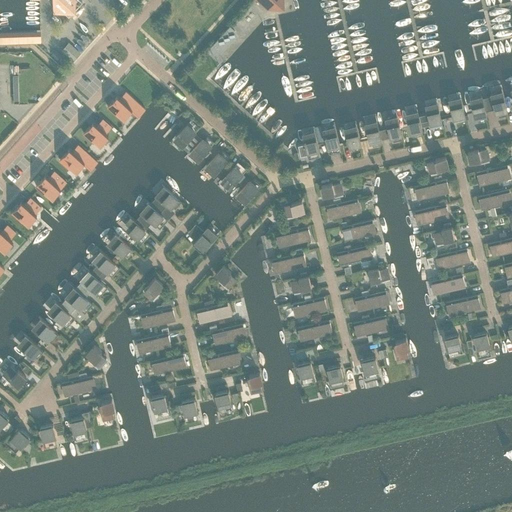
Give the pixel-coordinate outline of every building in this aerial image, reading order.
[(50,0),(53,3),(54,11),(62,11),(69,17),(82,2),(79,0),(50,0)] [(257,0),(268,9),(277,8),(277,2),(283,2),(282,0),(257,0)] [(229,27),(230,26),(208,49),(209,50),(210,49),(215,54),(235,32),(229,27)] [(0,43),(40,42),(40,31),(0,32),(0,43)] [(117,95),(108,106),(118,115),(121,113),(125,117),(131,110),(138,116),(145,109),(126,91),(120,98),(117,95)] [(483,98),(483,100),(486,111),(494,109),(495,115),(497,114),(498,117),(507,115),(507,112),(508,112),(503,91),(490,94),(490,96),(483,98)] [(469,98),(474,120),(477,119),(478,122),(487,120),(486,117),(487,117),(482,95),(469,98)] [(456,123),(466,121),(465,118),(466,118),(461,96),(448,99),(450,109),(451,109),(453,121),(456,120),(456,123)] [(430,114),(419,117),(422,127),(432,125),(433,128),(442,126),(437,104),(428,106),(430,114)] [(226,112),(232,118),(236,113),(230,108),(226,112)] [(419,117),(418,110),(405,113),(407,123),(408,123),(411,134),(413,134),(413,137),(423,135),(422,132),(423,132),(422,127),(421,127),(419,117)] [(379,130),(382,140),(392,137),(393,142),(402,140),(401,136),(402,136),(398,115),(385,118),(387,128),(379,130)] [(94,122),(84,133),(95,143),(97,140),(102,144),(109,136),(106,133),(112,127),(103,119),(97,126),(94,122)] [(367,132),(370,144),(372,144),(372,147),(382,144),(381,141),(382,141),(377,120),(364,123),(367,133),(367,132)] [(182,147),(184,149),(189,143),(187,141),(198,129),(191,122),(176,139),(183,145),(182,147)] [(325,138),(328,150),(330,149),(330,152),(340,150),(339,147),(340,146),(335,125),(322,128),(324,138),(325,138)] [(346,137),(349,149),(351,148),(352,151),(361,149),(361,146),(356,125),(344,128),(346,137)] [(305,144),(298,146),(300,157),(310,155),(310,157),(320,155),(319,152),(320,151),(315,130),(302,133),(304,143),(305,144)] [(192,153),(199,159),(214,143),(207,136),(192,153)] [(70,148),(60,159),(71,169),(73,166),(78,170),(84,163),(91,170),(94,167),(93,167),(97,162),(97,163),(98,162),(79,144),(73,151),(70,148)] [(470,162),(475,160),(475,163),(489,160),(486,149),(478,151),(478,149),(468,151),(470,162)] [(217,172),(218,173),(225,165),(224,164),(230,156),(223,150),(207,167),(215,174),(217,172)] [(444,170),(443,168),(448,167),(445,156),(435,159),(435,161),(428,163),(430,173),(444,170)] [(238,164),(232,171),(225,165),(218,173),(225,179),(223,181),(230,187),(245,170),(238,164)] [(508,164),(475,172),(476,172),(479,184),(501,178),(509,176),(507,165),(508,165),(508,164)] [(46,175),(36,186),(47,196),(49,193),(54,197),(67,182),(55,171),(49,178),(46,175)] [(261,184),(254,178),(239,195),(246,201),(261,184)] [(446,179),(447,179),(442,180),(435,181),(414,186),(414,187),(415,186),(418,197),(426,196),(449,191),(446,179)] [(332,183),(321,185),(324,195),(328,194),(329,197),(342,194),(340,183),(332,185),(332,183)] [(158,194),(160,196),(151,205),(160,212),(168,203),(175,209),(181,202),(164,187),(158,194)] [(508,189),(510,189),(510,188),(477,196),(477,197),(478,196),(481,208),(503,203),(503,202),(511,201),(508,189)] [(22,202),(12,212),(23,222),(26,219),(30,223),(37,215),(36,214),(42,207),(30,198),(25,204),(22,202)] [(357,199),(358,198),(341,202),(334,204),(325,206),(326,206),(329,217),(351,212),(359,210),(357,199)] [(300,214),(299,211),(304,210),(301,200),(291,202),(291,204),(284,206),(286,217),(300,214)] [(426,220),(448,215),(446,204),(446,203),(440,205),(413,211),(415,211),(418,222),(426,220)] [(153,220),(160,226),(166,219),(149,204),(143,211),(145,213),(137,222),(145,229),(153,220)] [(142,240),(149,233),(132,218),(125,225),(142,240)] [(341,227),(344,238),(366,233),(374,231),(372,220),(374,220),(373,219),(347,225),(342,226),(340,227),(341,227)] [(0,230),(0,246),(3,249),(8,243),(10,245),(13,242),(10,239),(16,232),(7,224),(3,229),(4,229),(2,231),(2,230),(1,231),(0,230)] [(288,243),(310,238),(308,227),(308,226),(298,228),(291,230),(275,234),(277,234),(280,245),(288,243)] [(200,253),(215,236),(208,229),(204,234),(203,232),(198,227),(191,235),(196,239),(197,239),(198,241),(193,246),(200,253)] [(450,241),(449,238),(454,237),(452,227),(441,229),(442,231),(434,233),(437,244),(450,241)] [(127,257),(133,250),(117,235),(110,242),(127,257)] [(489,243),(492,255),(511,249),(511,237),(488,243),(489,243)] [(337,253),(340,264),(362,259),(370,257),(367,246),(369,245),(351,249),(345,250),(336,252),(336,253),(337,253)] [(467,248),(457,250),(450,252),(434,255),(434,256),(436,255),(439,267),(447,265),(469,260),(467,248)] [(95,259),(99,262),(90,272),(96,278),(101,282),(109,272),(112,274),(119,267),(102,252),(95,259)] [(303,252),(304,252),(303,252),(296,253),(271,259),(271,260),(273,259),(275,271),(283,269),(306,264),(303,252)] [(504,264),(507,276),(511,274),(511,261),(503,264),(504,264)] [(235,279),(229,274),(231,273),(223,265),(216,273),(219,277),(218,278),(228,288),(235,279)] [(375,279),(375,282),(389,278),(386,268),(379,269),(378,267),(368,270),(370,280),(375,279)] [(90,271),(83,279),(74,288),(81,295),(85,298),(93,288),(100,294),(107,287),(101,282),(96,278),(90,272),(90,271)] [(442,290),(442,291),(465,285),(462,274),(463,274),(463,273),(430,281),(432,281),(434,292),(442,290)] [(291,281),(294,292),(307,289),(306,287),(311,286),(309,275),(307,275),(301,277),(298,278),(299,280),(291,281)] [(152,300),(161,289),(159,288),(162,284),(154,277),(147,285),(149,286),(144,292),(152,300)] [(511,286),(499,290),(500,290),(502,301),(511,299),(511,286)] [(85,311),(92,304),(85,298),(81,295),(74,288),(68,296),(70,297),(62,306),(74,317),(82,308),(85,311)] [(385,291),(387,290),(369,294),(362,296),(354,298),(355,298),(357,309),(379,304),(388,302),(385,291)] [(477,295),(478,295),(478,294),(445,302),(447,302),(449,313),(458,311),(458,312),(480,306),(477,295)] [(304,313),(326,308),(324,297),(325,297),(325,296),(311,299),(305,301),(291,304),(293,304),(296,315),(304,313)] [(195,310),(196,310),(199,321),(230,314),(227,303),(229,302),(214,305),(205,307),(195,310)] [(67,325),(73,318),(57,303),(50,310),(67,325)] [(140,315),(141,314),(144,326),(175,319),(172,307),(173,307),(140,314),(140,315)] [(353,323),(356,334),(378,329),(386,327),(384,316),(386,315),(352,322),(352,323),(353,323)] [(329,320),(330,320),(330,319),(297,327),(297,328),(299,327),(301,338),(309,337),(310,337),(332,332),(329,320)] [(52,342),(58,335),(42,320),(35,327),(52,342)] [(245,335),(242,324),(244,323),(211,331),(212,331),(214,342),(245,335)] [(494,331),(500,329),(498,323),(492,325),(494,331)] [(486,333),(485,331),(473,334),(474,336),(473,336),(476,347),(477,347),(479,353),(489,350),(488,345),(489,344),(486,333)] [(168,333),(169,333),(169,332),(162,334),(135,340),(137,340),(140,351),(170,344),(168,333)] [(457,335),(457,333),(445,336),(446,338),(445,338),(448,349),(449,349),(450,355),(461,352),(459,347),(461,346),(458,335),(457,335)] [(37,359),(43,352),(27,336),(20,344),(37,359)] [(394,346),(397,359),(408,356),(406,349),(408,348),(405,338),(395,340),(396,345),(394,346)] [(87,353),(90,357),(88,358),(99,368),(106,359),(100,354),(102,352),(94,345),(87,353)] [(240,349),(206,356),(206,357),(207,357),(210,368),(240,361),(238,350),(240,349)] [(186,365),(183,353),(184,353),(151,361),(152,361),(155,372),(186,365)] [(363,360),(362,361),(364,372),(366,372),(367,377),(378,375),(376,369),(378,369),(375,358),(374,358),(374,356),(362,358),(363,360)] [(311,362),(310,362),(309,360),(298,363),(298,365),(297,365),(300,376),(301,376),(303,381),(313,379),(312,373),(313,373),(311,362)] [(340,366),(339,366),(339,364),(327,367),(328,369),(327,369),(330,380),(331,380),(332,385),(343,383),(341,377),(343,377),(340,366)] [(18,370),(16,372),(10,367),(3,375),(13,384),(15,382),(19,385),(26,377),(18,370)] [(260,383),(262,382),(259,372),(249,374),(250,379),(247,379),(251,393),(261,390),(260,383)] [(92,376),(94,376),(94,375),(60,383),(61,383),(64,394),(86,389),(94,387),(92,376)] [(25,394),(35,383),(27,377),(17,387),(25,394)] [(228,392),(227,392),(227,390),(215,392),(216,394),(215,395),(218,406),(219,406),(220,411),(231,409),(229,403),(231,403),(228,392)] [(164,395),(164,396),(163,394),(151,396),(152,398),(151,399),(154,410),(155,410),(156,415),(167,413),(166,407),(167,407),(164,395)] [(195,399),(194,400),(193,398),(182,400),(182,402),(181,402),(184,414),(185,413),(187,419),(197,417),(196,411),(197,411),(195,399)] [(101,401),(102,406),(99,406),(102,420),(113,417),(112,410),(114,409),(111,399),(101,401)] [(0,409),(0,427),(0,428),(1,427),(6,421),(7,421),(8,419),(7,419),(9,417),(0,409)] [(90,418),(89,414),(82,416),(71,419),(71,421),(70,421),(73,432),(74,432),(76,437),(86,435),(85,429),(86,429),(86,427),(92,426),(90,418)] [(6,421),(1,427),(6,431),(8,433),(13,428),(10,426),(11,425),(9,423),(7,421),(6,421)] [(52,425),(52,423),(40,426),(41,428),(40,428),(42,439),(44,439),(45,445),(56,442),(54,437),(56,436),(53,425),(52,425)] [(29,438),(29,437),(30,436),(21,428),(20,430),(19,429),(11,438),(12,439),(9,443),(17,450),(20,446),(22,447),(29,438)]
